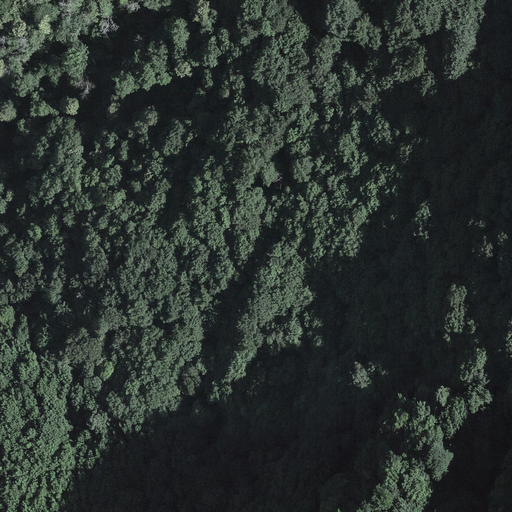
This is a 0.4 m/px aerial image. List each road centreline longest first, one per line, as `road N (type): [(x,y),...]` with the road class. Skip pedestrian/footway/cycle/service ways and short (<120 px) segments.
road 1 (track): [(105,511),(165,398),(179,321),(186,320),(205,416),(221,421),(224,332),(267,247),(273,194),(374,81),(396,35),(399,0)]
road 2 (track): [(28,511),(72,453),(91,374),(99,374),(111,418),(97,511)]
